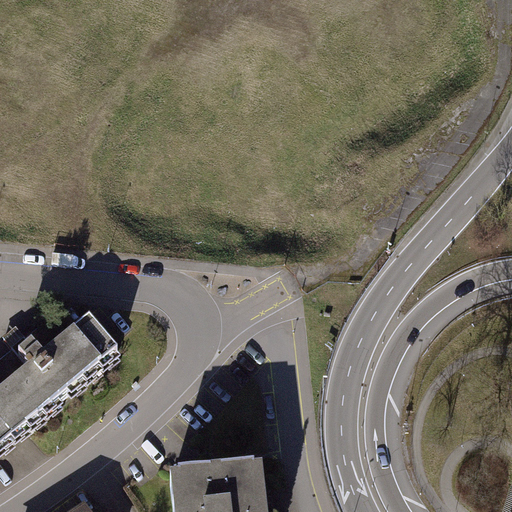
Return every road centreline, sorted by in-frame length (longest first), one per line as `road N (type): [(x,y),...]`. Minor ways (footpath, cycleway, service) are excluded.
road 1 (residential): [(0,272),(175,292),(201,314),(181,376),(119,434),(5,511)]
road 2 (motorway): [(511,145),(395,285),(359,345),(341,426),(361,511)]
road 3 (motorway): [(403,511),(383,468),(378,428),(389,370),(442,302),(511,274)]
